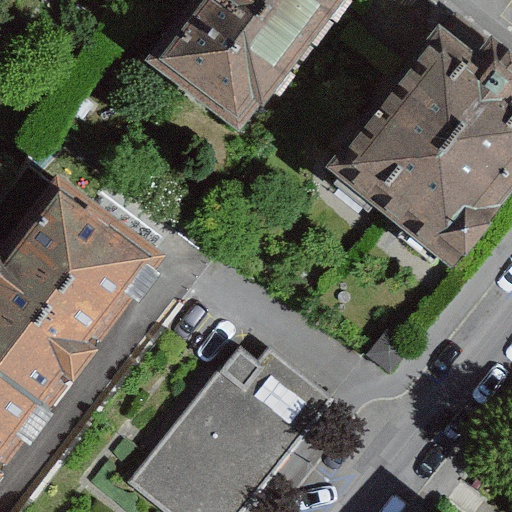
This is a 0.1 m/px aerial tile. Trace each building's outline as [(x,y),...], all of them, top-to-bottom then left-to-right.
[(336,0),(200,0),(160,51),(244,118),(336,0)] [(511,171),(511,104),(443,51),(353,165),(454,245),(511,171)] [(0,260),(0,474),(173,249),(69,170),(0,260)] [(172,511),(137,484),(223,378),(165,335),(29,511),(172,511)] [(137,484),(172,511),(249,511),(339,401),(257,335),(223,378),(137,484)]
